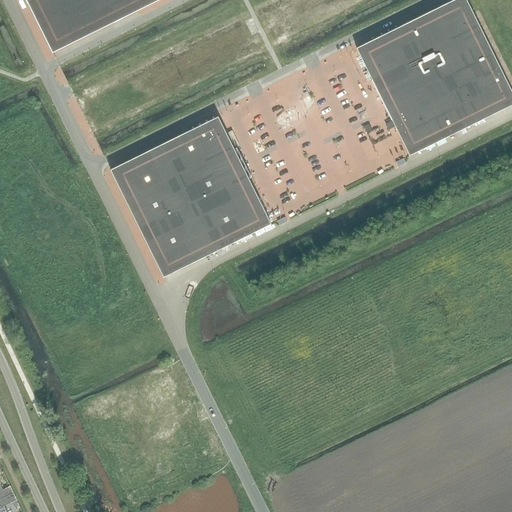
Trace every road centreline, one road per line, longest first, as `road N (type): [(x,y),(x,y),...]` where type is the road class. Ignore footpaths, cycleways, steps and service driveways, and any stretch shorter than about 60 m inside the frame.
road 1 (unclassified): [(262,511),(90,166)]
road 2 (unclassified): [(90,166),(427,0)]
road 3 (unclassified): [(181,0),(42,69),(90,166)]
road 4 (primary): [(60,511),(0,358)]
